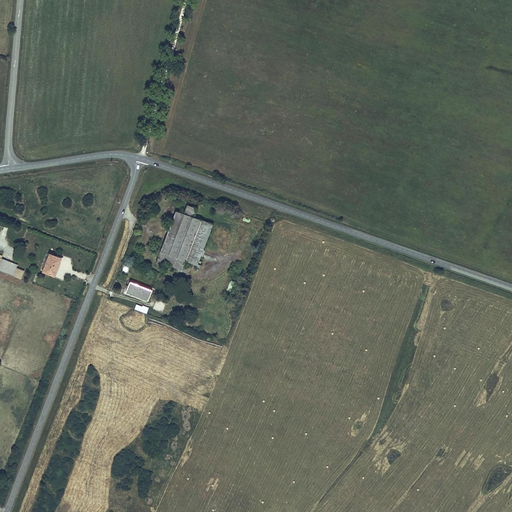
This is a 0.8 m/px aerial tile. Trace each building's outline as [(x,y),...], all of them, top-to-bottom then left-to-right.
[(177,213),(162,256),(187,265),(203,222),(177,213)] [(48,257),(41,274),(53,278),(58,267),(60,268),(63,260),(55,257),(54,260),(48,257)] [(16,269),(17,266),(0,259),(0,271),(21,280),(24,271),(16,269)] [(126,293),(131,295),(133,291),(148,296),(146,301),(149,302),(153,292),(130,283),(126,293)] [(133,291),(131,295),(146,301),(148,296),(133,291)] [(153,310),(162,313),(166,303),(157,299),(153,310)]
